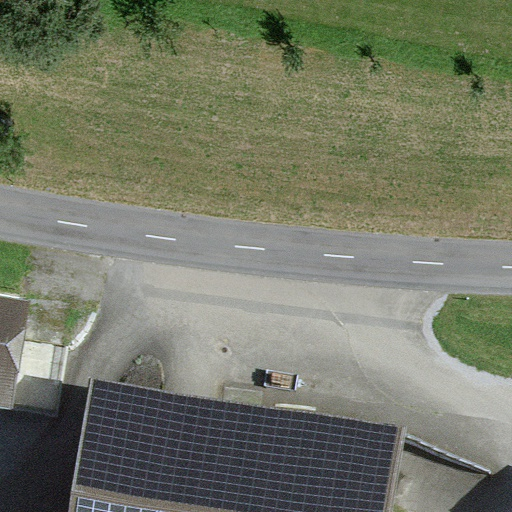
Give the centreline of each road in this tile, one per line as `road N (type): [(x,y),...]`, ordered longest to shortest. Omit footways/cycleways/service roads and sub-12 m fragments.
road 1 (tertiary): [(511,272),(178,247),(0,212)]
road 2 (track): [(282,256),(292,343),(511,406)]
